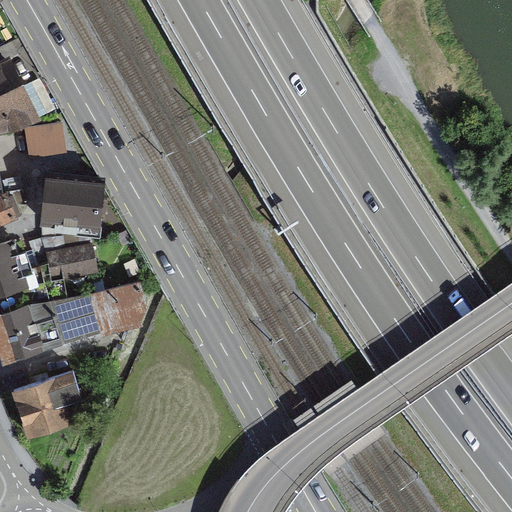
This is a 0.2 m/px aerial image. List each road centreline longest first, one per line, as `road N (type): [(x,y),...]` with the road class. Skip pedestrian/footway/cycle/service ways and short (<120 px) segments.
road 1 (motorway): [(204,0),(359,257),(511,472)]
road 2 (primary): [(26,0),(285,460)]
road 3 (motorway): [(511,382),(380,191),(266,0)]
road 4 (secondary): [(511,304),(313,442),(263,486),(248,511)]
road 5 (track): [(357,0),(420,113),(511,248)]
